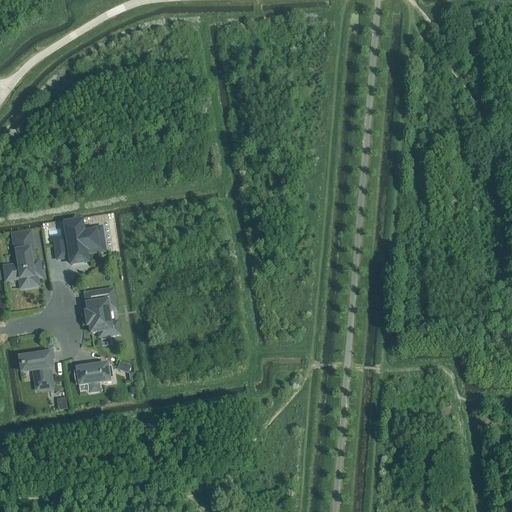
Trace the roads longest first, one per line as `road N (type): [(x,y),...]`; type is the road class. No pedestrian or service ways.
road 1 (unclassified): [(3,92),(31,61),(146,0)]
road 2 (unknown): [(409,0),(449,40),(511,80)]
